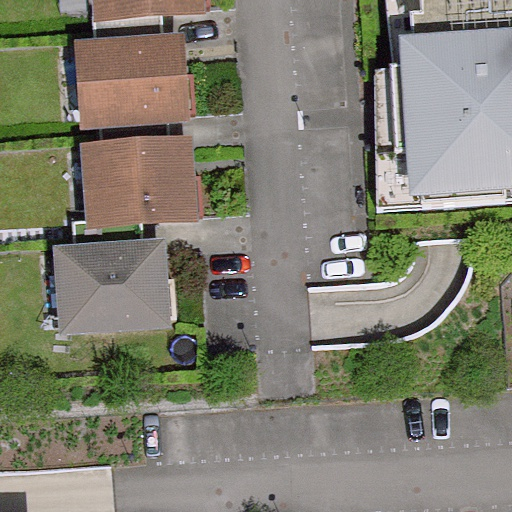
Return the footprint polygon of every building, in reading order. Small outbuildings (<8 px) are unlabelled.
[(91,0),(93,18),(163,13),(211,10),(210,0),(91,0)] [(511,0),(424,0),(426,28),(416,28),(420,81),(428,80),(431,131),(421,144),(425,211),(507,206),(506,188),(511,187),(511,0)] [(165,53),(163,13),(93,18),(97,56),(87,57),(92,121),(101,121),(169,118),(197,117),(195,79),(178,80),(176,52),(165,53)] [(428,80),(420,81),(381,84),(379,214),(425,211),(421,144),(431,131),(428,80)] [(172,154),(169,118),(101,121),(104,155),(95,156),(100,223),(142,221),(205,218),(202,180),(185,181),(183,153),(172,154)] [(142,221),(100,223),(75,224),(76,263),(68,263),(72,329),(177,321),(175,283),(158,285),(156,255),(145,256),(142,221)]
